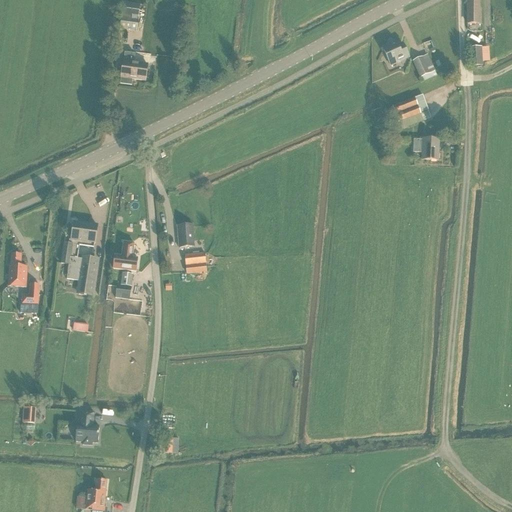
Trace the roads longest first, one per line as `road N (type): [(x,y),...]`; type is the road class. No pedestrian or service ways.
road 1 (residential): [(130,511),(156,322),(136,140)]
road 2 (track): [(468,76),(443,448)]
road 3 (tertiary): [(136,140),(405,0)]
road 4 (tertiary): [(0,198),(136,140)]
